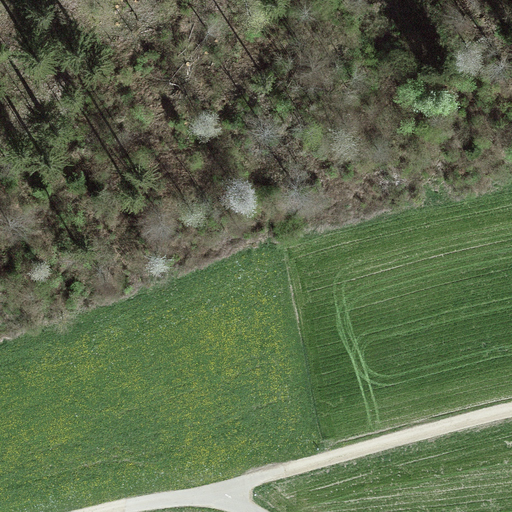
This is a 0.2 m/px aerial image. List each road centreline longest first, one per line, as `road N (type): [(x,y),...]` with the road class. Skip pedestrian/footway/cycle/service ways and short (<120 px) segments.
road 1 (track): [(511,412),(268,478),(222,499)]
road 2 (track): [(121,511),(222,499),(246,511)]
